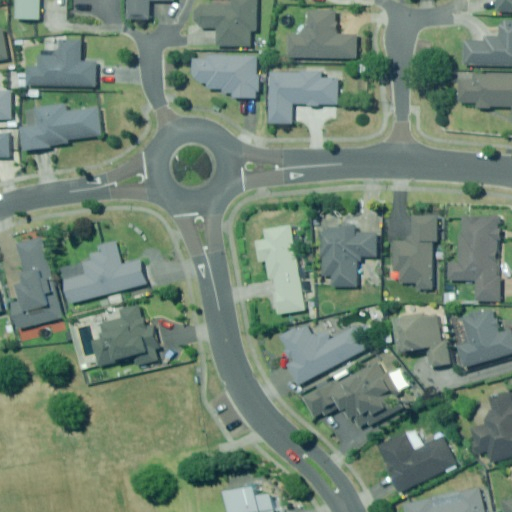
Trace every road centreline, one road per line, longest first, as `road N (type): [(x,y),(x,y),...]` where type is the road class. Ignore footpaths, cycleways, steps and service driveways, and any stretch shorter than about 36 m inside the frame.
road 1 (residential): [(349,511),(241,386),(196,201)]
road 2 (residential): [(228,166),(402,163)]
road 3 (residential): [(0,206),(158,175)]
road 4 (residential): [(404,21),(402,163)]
road 5 (residential): [(177,38),(154,46),(158,99),(176,135)]
